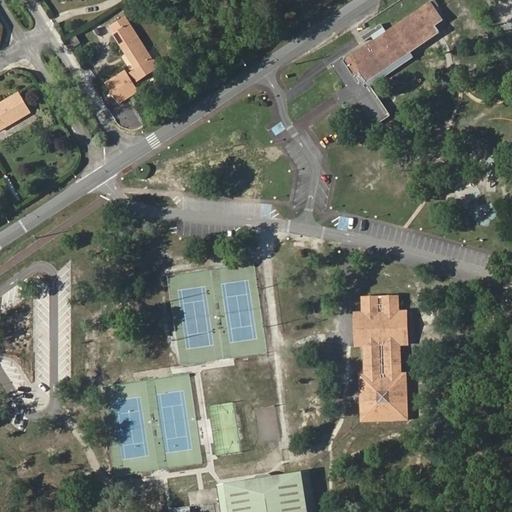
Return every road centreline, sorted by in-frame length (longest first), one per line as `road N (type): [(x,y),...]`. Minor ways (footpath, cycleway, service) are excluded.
road 1 (secondary): [(367,0),(127,158)]
road 2 (residential): [(23,46),(102,175)]
road 3 (residential): [(127,158),(48,31)]
road 4 (secondary): [(102,175),(0,240)]
